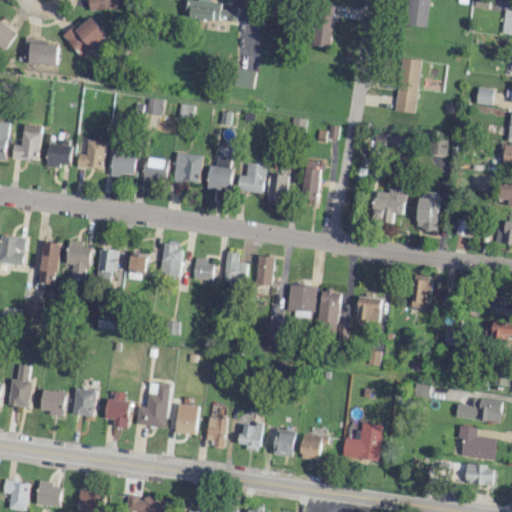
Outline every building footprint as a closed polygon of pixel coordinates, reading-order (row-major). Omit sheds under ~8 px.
[(114,8),(113,0),(87,0),(88,9),(114,8)] [(425,26),(427,0),(406,0),(404,24),(425,26)] [(106,36),(91,14),(63,34),(78,56),(106,36)] [(0,46),(4,50),(16,32),(0,20),(0,46)] [(0,159),(5,160),(8,121),(0,120),(0,159)] [(38,159),(39,125),(22,124),(21,144),(12,143),(12,158),(38,159)] [(74,164),(101,168),(105,142),(87,139),(85,153),(76,152),(74,164)] [(45,165),(59,166),(59,163),(69,164),(70,144),(47,143),(45,165)] [(135,152),(109,151),(108,173),(134,175),(135,152)] [(198,181),(200,154),(175,152),(174,180),(198,181)] [(238,174),(236,189),(263,191),(266,163),(246,161),(245,175),(238,174)] [(231,166),(208,165),(208,186),(230,187),(231,166)] [(405,189),(389,188),(388,191),(372,190),(370,218),(392,220),(393,212),(404,213),(405,189)] [(439,199),(417,197),(414,227),(436,230),(439,199)] [(463,235),(471,235),(471,227),(479,226),(478,217),(457,220),(458,232),(463,232),(463,235)] [(23,236),(0,235),(0,262),(22,263),(23,236)] [(89,246),(81,245),(82,241),(67,239),(64,263),(71,263),(69,277),(85,278),(89,246)] [(58,243),(39,240),(35,281),(53,284),(58,243)] [(96,277),(114,278),(115,248),(97,248),(96,277)] [(254,282),(270,285),(274,256),(258,254),(254,282)] [(145,270),(146,256),(125,255),(124,270),(145,270)] [(214,261),(195,258),(192,277),(211,280),(214,261)] [(411,307),(428,308),(430,275),(412,274),(411,307)] [(315,285),(287,284),(287,310),(315,311),(315,285)] [(320,288),(317,321),(324,322),(323,332),(346,334),(348,323),(336,322),(340,290),(320,288)] [(491,336),(511,336),(511,322),(491,321),(491,336)] [(10,378),(7,405),(26,406),(30,364),(17,363),(16,378),(10,378)] [(134,422),(163,427),(170,385),(156,383),(155,393),(146,391),(144,406),(137,404),(134,422)] [(94,389),(74,387),(72,414),(92,415),(94,389)] [(63,413),(64,391),(37,389),(35,410),(63,413)] [(113,418),(113,425),(126,427),(129,401),(103,398),(101,417),(113,418)] [(262,424),(241,420),(238,442),(245,443),(244,448),(258,450),(262,424)] [(382,424),(361,422),(359,438),(343,437),(341,455),(378,459),(382,424)] [(493,458),(496,437),(475,435),(476,428),(469,427),(468,436),(466,436),(465,443),(456,442),(454,453),(493,458)] [(8,508),(26,509),(27,482),(3,481),(3,493),(8,493),(8,508)] [(165,511),(168,501),(128,493),(124,509),(138,511),(165,511)]
